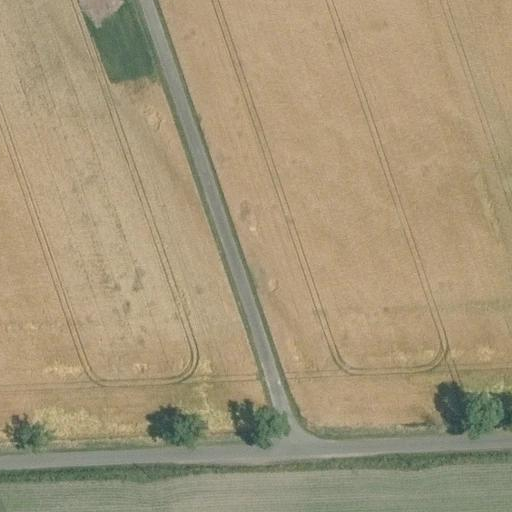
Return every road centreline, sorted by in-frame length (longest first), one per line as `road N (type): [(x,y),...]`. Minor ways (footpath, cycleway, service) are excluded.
road 1 (unclassified): [(289,448),(136,0)]
road 2 (unclassified): [(289,448),(0,467)]
road 3 (unclassified): [(511,438),(289,448)]
